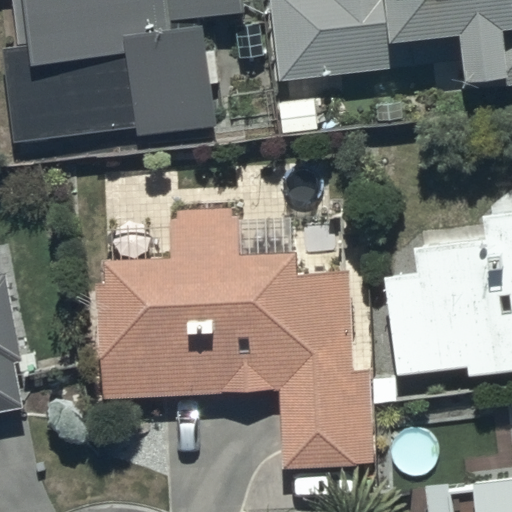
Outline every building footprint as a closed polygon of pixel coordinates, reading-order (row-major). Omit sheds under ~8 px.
[(17,0),(23,43),(0,46),(0,74),(9,138),(133,119),(134,130),(208,119),(193,16),(243,9),(241,0),(17,0)] [(511,0),(268,0),(278,81),(456,61),(458,75),(487,72),(489,88),(511,85),(511,0)] [(511,203),(478,207),(479,235),(410,240),(412,269),(380,271),(392,374),(464,366),(465,372),(511,366),(511,203)] [(99,352),(99,396),(275,388),(276,427),(276,462),(369,462),(369,368),(348,368),(348,269),(287,269),(287,244),(238,244),(238,210),(167,210),(167,252),(100,252),(100,275),(93,275),(93,352),(99,352)] [(0,408),(24,404),(14,350),(20,349),(5,269),(0,270),(0,408)] [(423,482),(425,511),(511,511),(511,469),(466,474),(467,485),(447,487),(447,480),(423,482)]
